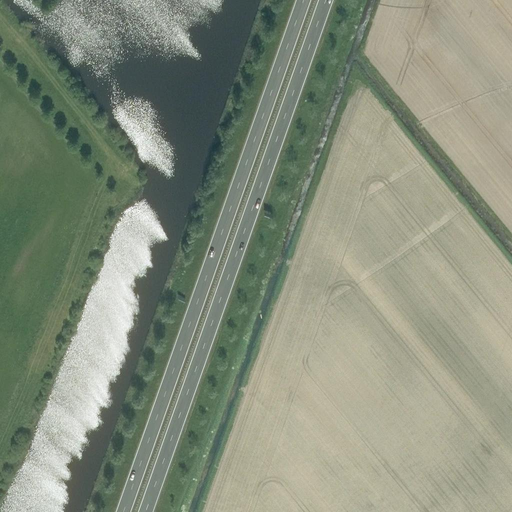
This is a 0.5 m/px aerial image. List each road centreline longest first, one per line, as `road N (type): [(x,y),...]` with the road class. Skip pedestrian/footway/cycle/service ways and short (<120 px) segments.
road 1 (trunk): [(146,511),(326,0)]
road 2 (trunk): [(303,0),(124,511)]
